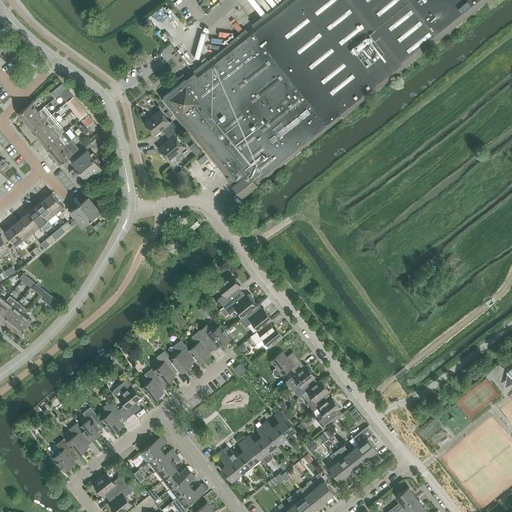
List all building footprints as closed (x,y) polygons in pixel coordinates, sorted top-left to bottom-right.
[(251,0),(245,6),(256,16),(263,9),(254,0),(251,0)] [(293,0),(257,29),(333,123),(450,30),(487,0),(293,0)] [(257,0),(266,9),(276,0),(257,0)] [(179,81),(161,95),(242,196),(333,123),(257,29),(255,25),(254,26),(247,31),(247,32),(246,32),(249,35),(197,77),(194,73),(192,72),(192,71),(185,76),(183,75),(177,79),(179,81)] [(210,42),(205,42),(205,46),(223,45),(222,36),(210,36),(210,42)] [(66,88),(62,91),(69,100),(70,100),(74,97),(66,88)] [(74,97),(70,100),(77,108),(80,105),(74,97)] [(56,117),(69,107),(64,101),(51,110),(56,117)] [(32,102),(18,114),(25,122),(39,111),(32,102)] [(80,105),(77,108),(84,116),(87,113),(80,105)] [(39,111),(25,122),(32,131),(52,115),(45,106),(39,111)] [(161,129),(165,134),(176,126),(172,120),(170,122),(160,110),(144,122),(154,135),(161,129)] [(52,115),(32,131),(39,139),(58,123),(52,115)] [(89,115),(82,121),(84,124),(87,127),(94,121),(89,115)] [(58,123),(39,139),(46,147),(65,131),(58,123)] [(180,131),(176,126),(165,134),(169,139),(158,148),(169,161),(175,155),(176,156),(180,153),(179,152),(184,148),(174,136),(180,131)] [(65,131),(46,147),(53,156),(72,140),(73,139),(66,131),(65,131)] [(72,140),(53,156),(59,164),(60,164),(61,164),(79,148),(73,141),(72,140)] [(194,142),(189,146),(196,155),(201,151),(194,142)] [(71,170),(70,172),(73,176),(95,158),(87,149),(72,161),(78,169),(76,172),(73,168),(71,170)] [(200,165),(208,159),(204,154),(197,160),(200,165)] [(95,158),(73,176),(76,179),(78,179),(80,177),(78,174),(80,172),(87,180),(102,167),(95,158)] [(7,162),(0,168),(0,183),(8,177),(2,169),(5,167),(7,170),(9,168),(10,166),(7,162)] [(184,172),(178,176),(185,184),(190,179),(184,172)] [(46,195),(43,198),(55,213),(60,210),(62,213),(65,210),(63,207),(64,207),(52,193),(48,197),(46,195)] [(78,194),(75,197),(92,219),(102,211),(89,196),(81,202),(79,200),(82,197),(80,195),(78,194)] [(78,204),(71,211),(83,226),(92,219),(75,197),(71,200),(71,202),(73,204),(76,202),(78,204)] [(41,203),(36,206),(48,220),(55,213),(43,198),(39,201),(41,203)] [(40,226),(48,220),(36,206),(32,210),(30,208),(27,211),(40,226)] [(32,233),(40,226),(27,211),(23,214),(25,216),(21,219),(32,233)] [(24,239),(32,233),(21,219),(16,223),(15,221),(12,224),(24,239)] [(198,220),(188,228),(191,232),(201,224),(198,220)] [(16,246),(24,239),(12,224),(7,227),(9,229),(5,232),(16,246)] [(0,253),(1,255),(10,250),(1,234),(0,234),(0,253)] [(218,299),(220,301),(224,307),(243,292),(239,288),(241,286),(232,274),(218,286),(225,294),(218,299)] [(26,275),(22,280),(29,286),(33,280),(26,275)] [(30,285),(23,292),(28,297),(35,290),(30,285)] [(43,289),(39,294),(42,296),(41,298),(50,306),(56,299),(43,289)] [(244,317),(257,306),(248,295),(246,296),(243,292),(224,307),(231,315),(237,309),(244,317)] [(0,307),(0,318),(3,321),(19,302),(10,295),(5,301),(0,307)] [(19,302),(3,321),(12,328),(23,314),(27,309),(19,302)] [(204,302),(197,308),(204,317),(211,312),(204,302)] [(259,305),(257,306),(244,317),(240,320),(246,328),(253,322),(259,330),(260,330),(270,322),(273,319),(264,308),(262,310),(259,305)] [(32,322),(23,314),(12,328),(21,335),(32,322)] [(284,336),(277,327),(276,325),(274,326),(270,322),(260,330),(259,330),(251,337),(257,344),(264,339),(270,347),(284,336)] [(207,325),(200,331),(215,350),(219,346),(221,348),(232,339),(221,325),(212,331),(207,325)] [(197,344),(189,350),(196,358),(196,359),(200,364),(212,355),(210,353),(215,350),(200,331),(192,337),(197,344)] [(179,353),(171,359),(179,369),(182,373),(193,364),(192,362),(196,359),(196,358),(189,350),(182,340),(174,346),(179,353)] [(162,364),(155,370),(165,383),(176,375),(175,373),(179,369),(171,359),(165,350),(157,357),(162,364)] [(224,355),(227,360),(236,355),(233,350),(224,355)] [(276,376),(279,376),(282,374),(283,374),(291,368),(296,374),(293,376),(294,376),(306,367),(305,367),(294,352),(288,357),(283,351),(272,360),(277,367),(274,370),(273,373),(276,376)] [(511,352),(500,364),(505,367),(508,370),(509,372),(508,378),(511,376),(511,352)] [(246,370),(241,363),(235,368),(241,375),(246,370)] [(303,395),(308,391),(307,391),(318,382),(314,378),(317,376),(307,365),(305,367),(306,367),(294,376),(300,384),(293,390),(299,398),(303,395)] [(163,390),(168,386),(165,383),(155,370),(153,367),(145,374),(150,381),(142,387),(153,401),(158,398),(159,399),(161,399),(165,396),(165,394),(163,390)] [(118,397),(125,405),(119,410),(127,419),(141,408),(136,401),(141,397),(127,379),(114,390),(113,393),(116,397),(118,397)] [(318,407),(332,396),(329,392),(331,391),(322,379),(318,382),(307,391),(308,391),(303,395),(304,396),(304,398),(306,401),(308,401),(309,403),(307,404),(313,412),(318,408),(318,407)] [(341,408),(332,396),(318,407),(318,408),(325,416),(318,421),(324,429),(343,414),(339,409),(341,408)] [(109,414),(101,420),(105,425),(112,434),(124,425),(122,423),(127,419),(119,410),(112,401),(104,407),(109,414)] [(89,420),(81,426),(92,439),(103,430),(101,429),(105,425),(101,420),(91,407),(83,413),(89,420)] [(277,425),(287,438),(296,430),(281,410),(275,414),(281,421),(277,425)] [(34,419),(28,425),(32,430),(39,424),(34,419)] [(268,421),(262,425),(278,445),(287,438),(277,425),(273,428),(268,421)] [(76,435),(68,442),(79,455),(90,446),(88,444),(93,440),(92,439),(81,426),(78,422),(71,429),(76,435)] [(259,439),(269,452),(278,445),(262,425),(259,422),(256,425),(258,428),(257,429),(263,436),(259,439)] [(374,434),(368,426),(354,437),(369,457),(378,450),(368,438),(374,434)] [(329,428),(325,431),(330,438),(334,434),(329,428)] [(328,439),(324,433),(320,436),(325,442),(328,439)] [(250,435),(244,439),(260,459),(265,464),(273,457),(269,452),(259,439),(255,442),(250,435)] [(142,451),(150,461),(163,450),(160,447),(167,441),(162,436),(142,451)] [(355,448),(350,452),(360,465),(369,457),(354,437),(349,441),(355,448)] [(75,460),(80,456),(79,455),(68,442),(65,438),(57,444),(62,450),(54,457),(65,471),(77,462),(75,460)] [(241,453),(251,466),(260,459),(244,439),(239,443),(245,450),(241,453)] [(307,446),(311,451),(317,446),(313,441),(307,446)] [(346,455),(340,460),(350,472),(360,465),(350,452),(344,445),(340,448),(346,455)] [(224,450),(226,454),(242,473),(251,466),(241,453),(237,456),(232,449),(231,450),(228,447),(224,450)] [(166,454),(163,450),(150,461),(157,470),(177,454),(172,449),(166,454)] [(304,457),(309,463),(313,460),(308,453),(304,457)] [(339,481),(350,472),(340,460),(334,453),(330,456),(336,463),(329,468),(339,481)] [(157,470),(164,479),(177,469),(174,465),(181,460),(177,454),(157,470)] [(242,473),(226,454),(221,458),(226,464),(222,468),(233,481),(242,473)] [(296,463),(303,471),(306,468),(300,461),(296,463)] [(180,472),(177,469),(164,479),(170,486),(171,487),(171,488),(191,472),(187,467),(180,472)] [(280,473),(275,477),(280,482),(284,479),(286,480),(290,476),(286,471),(282,475),(280,473)] [(171,488),(179,497),(191,487),(189,483),(195,478),(191,472),(171,488)] [(105,494),(108,498),(127,483),(121,476),(114,481),(108,473),(94,484),(103,495),(105,494)] [(323,483),(316,488),(326,500),(335,494),(325,481),(326,481),(320,473),(317,475),(323,483)] [(313,490),(307,495),(317,508),(326,500),(316,488),(311,480),(307,483),(313,490)] [(127,483),(108,498),(112,502),(110,504),(116,511),(123,511),(133,504),(126,496),(133,491),(127,483)] [(194,490),(191,487),(179,497),(173,502),(176,506),(181,511),(184,511),(189,509),(186,506),(206,491),(201,485),(194,490)] [(388,511),(397,511),(417,497),(409,487),(397,497),(400,502),(388,511)] [(304,511),(311,511),(317,508),(307,495),(301,488),(297,491),(303,498),(297,503),(304,511)] [(293,506),(288,510),(289,511),(304,511),(297,503),(292,495),(288,498),(293,506)] [(417,497),(397,511),(406,511),(408,511),(417,511),(424,506),(417,497)] [(195,510),(192,511),(211,511),(214,510),(208,502),(195,511),(195,510)] [(289,511),(288,510),(282,503),(278,506),(282,511),(289,511)]
